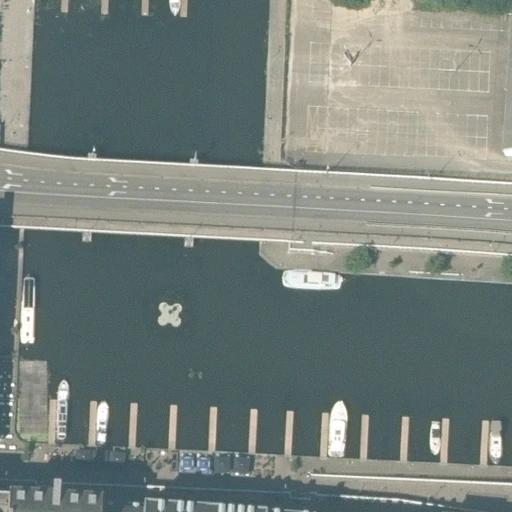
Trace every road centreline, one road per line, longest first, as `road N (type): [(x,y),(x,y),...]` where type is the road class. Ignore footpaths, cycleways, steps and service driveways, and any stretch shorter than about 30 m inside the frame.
road 1 (secondary): [(511,216),(0,185)]
road 2 (unknown): [(293,33),(490,46),(498,62),(496,108)]
